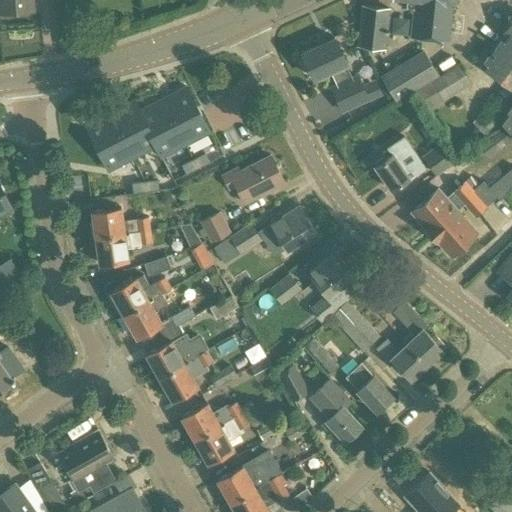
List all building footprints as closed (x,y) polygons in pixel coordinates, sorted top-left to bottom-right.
[(0,0),(0,13),(33,11),(32,0),(0,0)] [(454,5),(455,0),(396,0),(407,1),(406,8),(413,9),(410,36),(448,41),(452,5),(454,5)] [(385,49),(389,8),(360,5),(356,46),(385,49)] [(408,33),(409,16),(390,15),(389,32),(408,33)] [(511,87),(511,18),(489,51),(485,48),(477,60),(481,63),(479,64),(511,87)] [(345,63),(334,38),(302,52),(313,78),(330,70),(336,85),(331,87),(337,100),(342,111),(367,99),(357,75),(351,78),(344,64),(345,63)] [(394,100),(438,74),(422,49),(379,75),(394,100)] [(427,110),(471,83),(459,63),(415,89),(427,110)] [(185,87),(162,99),(184,141),(207,129),(185,87)] [(162,99),(139,111),(155,144),(160,154),(184,141),(162,99)] [(477,120),(493,132),(500,121),(507,112),(506,110),(490,99),(475,119),(477,120)] [(133,100),(109,112),(131,156),(155,144),(139,111),(133,100)] [(511,101),(506,110),(507,112),(500,121),(511,134),(511,101)] [(109,112),(85,125),(87,129),(94,143),(108,168),(131,156),(109,112)] [(511,139),(511,137),(504,127),(477,146),(486,158),(511,139)] [(434,173),(452,160),(440,142),(421,156),(434,173)] [(425,168),(413,150),(397,160),(391,152),(382,159),(381,157),(374,162),(375,163),(374,164),(391,190),(409,178),(425,168)] [(204,153),(192,159),(197,168),(209,162),(204,153)] [(284,182),(270,154),(239,170),(237,165),(220,174),(228,189),(235,185),(244,202),(284,182)] [(197,168),(192,159),(181,165),(186,174),(197,168)] [(157,179),(144,181),(145,191),(159,189),(157,179)] [(144,181),(131,183),(132,193),(145,191),(144,181)] [(482,181),(472,191),(474,192),(462,203),(474,216),(496,196),(482,181)] [(464,182),(452,192),(462,203),(474,192),(472,191),(464,182)] [(0,212),(10,208),(0,187),(0,212)] [(430,233),(457,210),(437,188),(411,211),(414,214),(413,217),(417,221),(420,221),(430,233)] [(301,248),(319,237),(298,204),(268,223),(285,250),(297,242),(301,248)] [(94,237),(149,229),(148,217),(122,220),(120,206),(91,210),(94,237)] [(209,242),(230,232),(219,210),(199,221),(209,242)] [(457,210),(430,233),(441,245),(440,248),(444,251),(447,252),(450,255),(476,231),(457,210)] [(184,235),(195,233),(190,223),(179,225),(184,235)] [(218,266),(261,240),(251,223),(208,250),(218,266)] [(149,229),(94,237),(98,263),(128,259),(126,248),(141,246),(141,243),(151,242),(149,229)] [(201,241),(190,247),(201,268),(212,261),(201,241)] [(326,296),(354,275),(334,250),(307,272),(326,296)] [(511,297),(511,253),(499,271),(511,281),(511,288),(508,294),(511,297)] [(148,275),(170,267),(166,255),(143,263),(148,275)] [(371,305),(387,290),(384,287),(395,276),(385,265),(357,291),(371,305)] [(0,285),(8,279),(0,267),(0,285)] [(281,304),(301,288),(288,272),(269,288),(281,304)] [(149,285),(143,274),(136,278),(135,276),(109,291),(123,314),(161,292),(171,287),(164,276),(149,285)] [(168,304),(161,292),(123,314),(136,338),(162,323),(155,311),(168,304)] [(215,318),(237,306),(231,295),(209,307),(215,318)] [(379,335),(347,300),(330,316),(338,325),(362,351),(379,335)] [(403,339),(426,364),(443,349),(442,348),(445,345),(435,334),(432,337),(422,327),(425,324),(403,301),(392,311),(411,331),(403,339)] [(176,325),(193,315),(188,305),(171,316),(176,325)] [(158,377),(206,350),(206,349),(208,348),(199,332),(188,338),(184,332),(145,353),(158,377)] [(211,343),(216,354),(238,345),(234,334),(211,343)] [(330,372),(338,365),(312,337),(304,344),(330,372)] [(426,364),(403,339),(394,347),(386,338),(375,348),(387,360),(390,357),(410,379),(426,364)] [(251,363),(265,355),(258,341),(243,349),(251,363)] [(197,385),(193,378),(208,369),(205,363),(212,359),(206,350),(158,377),(171,400),(197,385)] [(257,381),(274,372),(266,358),(249,367),(257,381)] [(0,388),(13,380),(0,362),(0,388)] [(292,400),(309,391),(291,362),(275,371),(292,400)] [(372,375),(360,362),(345,376),(357,389),(356,389),(376,411),(393,395),(373,374),(372,375)] [(215,387),(235,374),(229,364),(209,377),(215,387)] [(339,445),(361,424),(345,407),(352,400),(329,375),(308,395),(328,416),(320,423),(339,445)] [(194,439),(242,412),(235,400),(227,405),(226,403),(212,410),(207,401),(181,416),(194,439)] [(242,412),(194,439),(207,463),(233,448),(228,440),(244,431),(242,426),(248,423),(242,412)] [(261,439),(279,430),(274,420),(256,429),(261,439)] [(289,440),(307,430),(301,421),(284,431),(289,440)] [(93,492),(115,480),(104,462),(113,456),(98,430),(59,452),(73,478),(68,481),(73,490),(78,487),(79,488),(87,483),(93,492)] [(229,502),(280,472),(267,448),(241,463),(242,464),(216,479),(229,502)] [(429,471),(405,492),(422,510),(419,511),(446,511),(457,502),(429,471)] [(280,472),(229,502),(234,511),(266,511),(268,511),(266,506),(288,494),(283,485),(286,483),(280,472)] [(65,506),(51,481),(37,490),(46,506),(50,504),(55,511),(65,506)] [(34,511),(14,483),(0,492),(0,511),(34,511)] [(494,511),(511,511),(511,484),(489,507),(494,511)] [(143,511),(141,506),(140,505),(131,489),(91,511),(92,511),(143,511)] [(307,498),(302,490),(292,496),(297,504),(307,498)]
